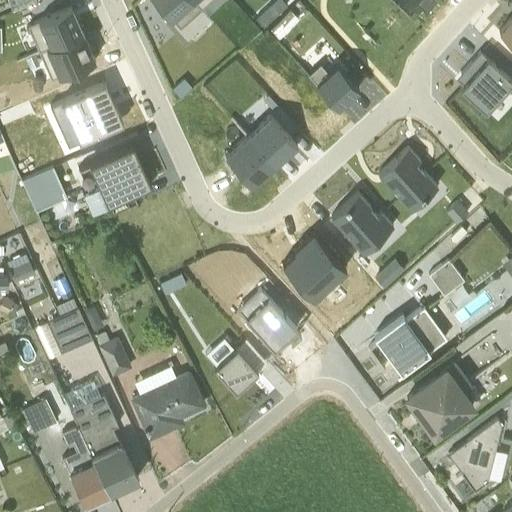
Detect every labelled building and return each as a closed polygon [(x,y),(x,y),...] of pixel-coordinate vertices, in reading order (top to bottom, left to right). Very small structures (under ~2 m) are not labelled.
[(154,0),(179,26),(200,8),(192,0),(154,0)] [(82,33),(70,7),(26,27),(38,53),(82,33)] [(268,28),(275,37),(297,18),(289,9),(268,28)] [(511,46),(511,19),(499,35),(511,46)] [(38,53),(50,80),(94,60),(82,33),(38,53)] [(511,86),(511,85),(478,55),(454,80),(463,89),(458,94),(483,118),(511,86)] [(336,106),(357,88),(336,64),(327,72),(319,63),(307,74),(336,106)] [(67,147),(122,122),(104,81),(49,106),(67,147)] [(246,135),(273,164),(296,143),(268,113),(245,134),(246,135)] [(251,185),(273,164),(246,135),(224,155),(251,185)] [(73,172),(91,211),(150,184),(132,145),(73,172)] [(404,147),(378,171),(409,205),(438,179),(428,169),(423,173),(414,163),(416,161),(404,147)] [(355,196),(330,220),(361,254),(389,228),(380,217),(374,222),(365,212),(367,210),(355,196)] [(343,274),(310,239),(278,268),(311,304),(343,274)] [(511,275),(511,252),(501,261),(511,275)] [(24,255),(7,263),(15,280),(32,272),(24,255)] [(462,278),(447,258),(427,273),(441,292),(462,278)] [(179,269),(158,279),(164,292),(185,282),(179,269)] [(276,350),(299,330),(259,286),(236,307),(276,350)] [(8,317),(23,310),(21,306),(14,308),(17,302),(11,299),(11,298),(2,294),(0,297),(0,308),(6,311),(8,317)] [(400,314),(373,334),(399,370),(445,336),(422,304),(403,318),(400,314)] [(33,325),(46,356),(89,336),(75,306),(33,325)] [(83,310),(92,330),(101,325),(92,306),(83,310)] [(103,330),(95,334),(98,343),(97,344),(111,374),(130,366),(116,335),(107,339),(103,330)] [(245,337),(213,366),(234,389),(256,370),(266,361),(245,337)] [(472,383),(454,359),(406,395),(433,432),(472,402),(463,389),(472,383)] [(131,395),(148,434),(181,419),(178,413),(201,402),(186,368),(173,374),(168,363),(132,380),(138,391),(131,395)] [(111,425),(117,422),(102,391),(98,393),(90,378),(62,392),(79,428),(107,490),(136,476),(111,425)] [(55,418),(44,395),(20,407),(30,430),(55,418)] [(0,414),(0,429),(13,422),(7,412),(1,415),(0,414)] [(499,422),(494,415),(447,451),(473,487),(486,477),(499,422)] [(67,469),(83,503),(107,490),(75,422),(61,429),(67,443),(72,441),(75,448),(61,455),(67,469)] [(446,441),(426,452),(431,460),(450,449),(446,441)] [(511,511),(511,500),(499,511),(500,511),(511,511)]
